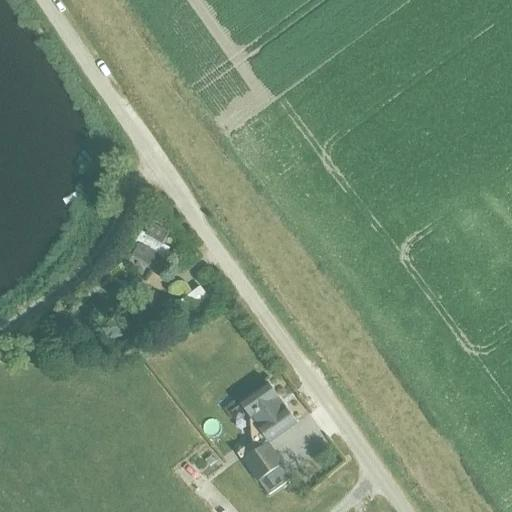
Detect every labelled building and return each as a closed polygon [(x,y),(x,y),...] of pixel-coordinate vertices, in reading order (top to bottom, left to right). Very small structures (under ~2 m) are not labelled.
[(167,247),(140,232),(130,250),(157,265),(167,247)] [(202,305),(179,318),(190,336),(212,322),(202,305)] [(266,449),(296,428),(272,394),(242,415),(266,449)] [(238,478),(254,494),(268,480),(252,463),(238,478)] [(287,486),(263,507),(267,511),(288,511),(300,501),(287,486)]
